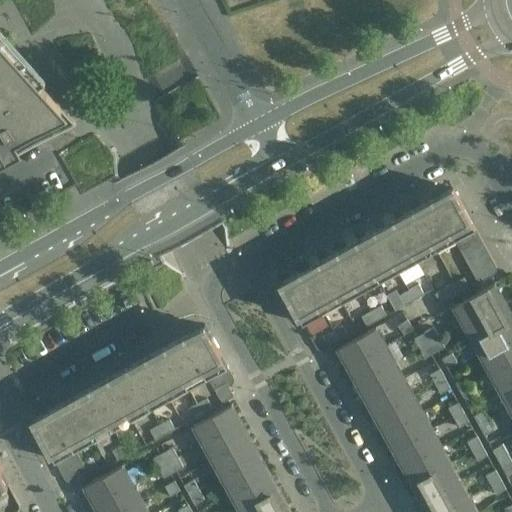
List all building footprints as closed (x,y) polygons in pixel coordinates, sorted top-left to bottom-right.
[(0,163),(9,158),(76,121),(0,36),(0,163)] [(475,229),(453,188),(433,199),(455,240),(463,235),(467,233),(475,229)] [(455,240),(433,199),(414,210),(436,250),(455,240)] [(436,250),(414,210),(395,220),(417,261),(436,250)] [(417,261),(395,220),(376,230),(398,271),(417,261)] [(480,237),(475,229),(467,233),(471,242),(480,237)] [(398,271),(376,230),(357,241),(379,281),(398,271)] [(490,276),(485,267),(481,259),(476,250),(471,242),(467,233),(463,235),(468,244),(472,252),(477,261),(486,278),(490,276)] [(468,244),(463,235),(455,240),(459,248),(468,244)] [(484,246),(480,237),(471,242),(476,250),(484,246)] [(379,281),(357,241),(338,251),(360,292),(379,281)] [(472,252),(468,244),(459,248),(464,257),(472,252)] [(489,254),(484,246),(476,250),(481,259),(489,254)] [(360,292),(338,251),(319,262),(341,302),(360,292)] [(477,261),(472,252),(464,257),(469,265),(477,261)] [(494,263),(489,254),(481,259),(485,267),(494,263)] [(486,278),(477,261),(469,265),(478,282),(486,278)] [(341,302),(319,262),(300,272),(322,313),(341,302)] [(496,267),(496,266),(494,263),(485,267),(490,276),(494,274),(495,273),(495,272),(496,271),(496,270),(496,269),(496,268),(496,267)] [(322,313),(300,272),(280,283),(302,324),(322,313)] [(469,287),(464,277),(454,283),(459,293),(469,287)] [(459,293),(454,283),(444,288),(450,298),(459,293)] [(460,326),(504,301),(494,284),(450,308),(460,326)] [(424,294),(418,285),(409,290),(414,300),(424,294)] [(450,298),(444,288),(435,294),(440,303),(450,298)] [(414,300),(409,290),(399,295),(404,305),(414,300)] [(473,340),(511,318),(511,315),(504,301),(460,326),(470,344),(474,342),(473,340)] [(386,315),(380,305),(371,311),(376,321),(386,315)] [(376,321),(371,311),(361,316),(367,326),(376,321)] [(482,357),(511,340),(511,318),(473,340),(474,342),(482,357)] [(413,329),(407,319),(397,326),(404,335),(413,329)] [(227,365),(211,336),(210,336),(204,325),(185,336),(184,336),(207,376),(213,373),(227,365)] [(348,335),(342,325),(333,331),(338,341),(348,335)] [(348,366),(386,345),(376,327),(338,348),(348,366)] [(439,337),(433,328),(424,333),(429,343),(439,337)] [(338,341),(333,331),(323,336),(328,346),(338,341)] [(429,343),(424,333),(414,338),(419,348),(429,343)] [(207,376),(184,336),(165,346),(188,387),(207,376)] [(444,347),(439,337),(429,343),(434,353),(444,347)] [(492,374),(511,362),(511,340),(482,357),(492,374)] [(434,353),(429,343),(419,348),(425,358),(434,353)] [(357,383),(395,362),(386,345),(348,366),(357,383)] [(188,387),(165,346),(147,357),(169,397),(188,387)] [(457,363),(452,354),(451,353),(442,358),(447,368),(457,363)] [(169,397),(147,357),(128,367),(150,408),(169,397)] [(366,399),(404,378),(395,362),(357,383),(366,399)] [(501,391),(511,384),(511,362),(492,374),(488,376),(498,394),(502,392),(501,391)] [(217,380),(223,376),(230,372),(227,365),(213,373),(217,380)] [(150,408),(128,367),(109,377),(131,418),(150,408)] [(445,378),(440,369),(430,374),(435,384),(445,378)] [(233,377),(233,376),(230,372),(223,376),(227,383),(228,386),(231,384),(232,384),(233,383),(233,382),(233,380),(234,380),(234,379),(233,377)] [(220,386),(217,380),(213,373),(207,376),(214,390),(220,386)] [(227,383),(223,376),(217,380),(220,386),(227,383)] [(131,418),(109,377),(90,388),(112,428),(131,418)] [(470,387),(465,377),(455,382),(460,392),(470,387)] [(375,416),(414,395),(404,378),(366,399),(375,416)] [(450,388),(445,378),(435,384),(440,394),(450,388)] [(234,396),(228,386),(227,383),(220,386),(214,390),(221,403),(234,396)] [(510,408),(511,407),(511,384),(501,391),(502,392),(510,408)] [(475,396),(470,387),(460,392),(466,402),(475,396)] [(112,428),(90,388),(71,398),(93,439),(112,428)] [(385,433),(423,412),(414,395),(375,416),(385,433)] [(93,439),(71,398),(52,409),(75,449),(93,439)] [(212,408),(207,398),(197,404),(202,413),(212,408)] [(463,412),(458,402),(448,408),(453,418),(463,412)] [(202,413),(197,404),(187,409),(193,419),(202,413)] [(203,443),(241,422),(232,404),(193,425),(203,443)] [(75,449),(52,409),(32,420),(54,460),(68,453),(75,449)] [(489,420),(483,410),(473,416),(479,426),(489,420)] [(394,450),(432,429),(423,412),(385,433),(394,450)] [(469,422),(463,412),(453,418),(459,427),(469,422)] [(174,429),(169,419),(159,424),(165,434),(174,429)] [(494,430),(489,420),(479,426),(484,435),(494,430)] [(213,460),(251,439),(241,422),(203,443),(213,460)] [(165,434),(159,424),(150,430),(155,440),(165,434)] [(404,467),(442,446),(432,429),(394,450),(404,467)] [(482,446),(477,436),(467,442),(472,451),(482,446)] [(222,477),(260,456),(251,439),(213,460),(222,477)] [(137,450),(131,440),(122,445),(127,455),(137,450)] [(507,454),(502,444),(492,450),(497,459),(507,454)] [(127,455),(122,445),(112,451),(117,460),(127,455)] [(413,484),(451,463),(442,446),(404,467),(413,484)] [(487,456),(482,446),(472,451),(477,461),(487,456)] [(177,457),(172,447),(162,453),(168,463),(177,457)] [(81,461),(75,449),(68,453),(72,459),(75,464),(81,461)] [(65,463),(72,459),(68,453),(54,460),(58,467),(65,463)] [(168,463),(162,453),(153,458),(158,468),(168,463)] [(511,463),(511,462),(507,454),(497,459),(503,469),(511,463)] [(231,493),(269,472),(260,456),(222,477),(231,493)] [(97,467),(92,457),(82,463),(87,473),(97,467)] [(183,467),(177,457),(168,463),(173,472),(183,467)] [(81,476),(75,464),(72,459),(65,463),(70,471),(75,480),(81,476)] [(87,473),(82,463),(81,461),(75,464),(81,476),(87,473)] [(70,471),(65,463),(58,467),(62,475),(70,471)] [(173,472),(168,463),(158,468),(163,478),(173,472)] [(422,501),(460,480),(451,463),(413,484),(422,501)] [(94,503),(132,482),(122,464),(84,485),(94,503)] [(501,479),(495,470),(485,475),(491,485),(501,479)] [(75,480),(70,471),(62,475),(64,478),(65,479),(66,481),(68,481),(69,482),(70,482),(71,481),(72,481),(75,480)] [(240,510),(278,489),(269,472),(231,493),(240,510)] [(199,489),(194,479),(184,485),(189,495),(199,489)] [(506,489),(501,479),(491,485),(496,495),(506,489)] [(428,511),(441,511),(469,496),(460,480),(422,501),(428,511)] [(180,491),(174,481),(165,486),(170,496),(180,491)] [(99,511),(118,511),(142,499),(132,482),(94,503),(99,511)] [(204,499),(199,489),(189,495),(194,504),(204,499)] [(276,511),(288,506),(278,489),(240,510),(241,511),(276,511)] [(478,511),(469,496),(441,511),(478,511)] [(148,511),(142,499),(118,511),(148,511)]
